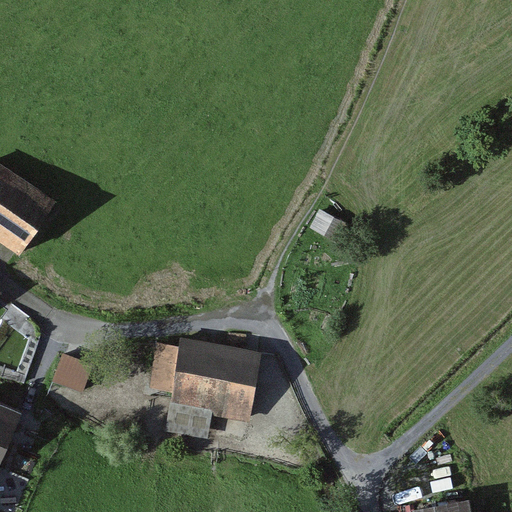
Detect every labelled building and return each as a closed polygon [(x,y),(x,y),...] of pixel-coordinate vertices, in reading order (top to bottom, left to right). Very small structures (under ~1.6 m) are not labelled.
[(55,201),(0,164),(0,244),(18,256),(55,201)] [(262,349),(181,335),(179,343),(151,338),(142,384),(173,390),(166,425),(205,432),(209,411),(250,419),(262,349)] [(107,367),(65,347),(50,378),(92,398),(107,367)] [(0,465),(23,408),(0,399),(0,465)] [(470,511),(466,492),(409,503),(410,511),(470,511)]
